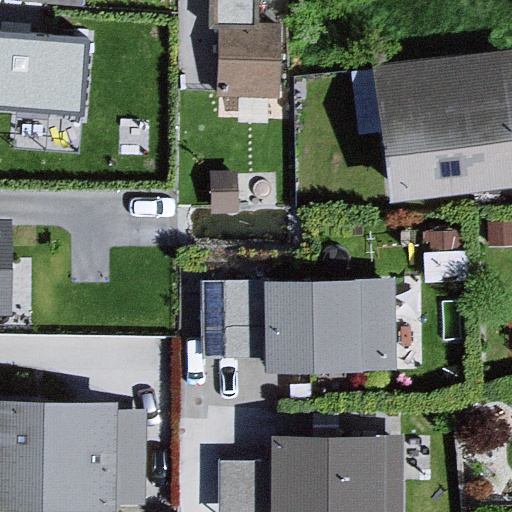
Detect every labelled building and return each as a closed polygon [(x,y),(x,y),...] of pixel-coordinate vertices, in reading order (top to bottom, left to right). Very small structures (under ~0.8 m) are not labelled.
[(0,89),(81,96),(87,24),(0,17),(0,89)] [(279,36),(215,34),(214,91),(226,105),(278,107),(279,36)] [(511,119),(508,62),(364,78),(375,212),(511,193),(511,119)] [(392,364),(392,274),(199,275),(200,353),(260,352),(260,364),(392,364)] [(110,410),(0,410),(0,511),(143,511),(145,421),(110,417),(110,410)] [(394,511),(397,444),(264,441),(262,511),(394,511)]
